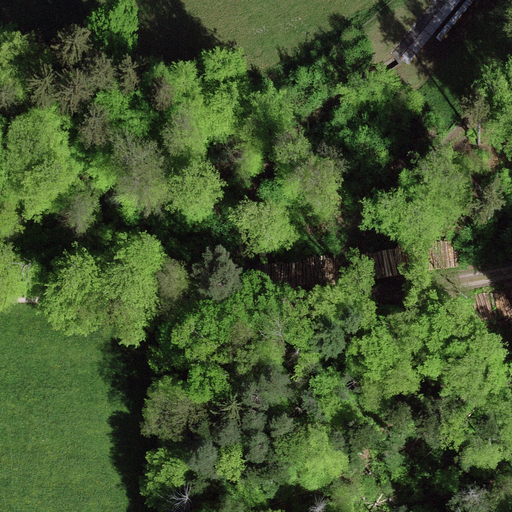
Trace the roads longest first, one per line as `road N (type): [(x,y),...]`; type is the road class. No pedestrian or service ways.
road 1 (track): [(511,272),(305,307),(0,294)]
road 2 (track): [(259,300),(246,245),(254,189),(326,100),(369,76)]
